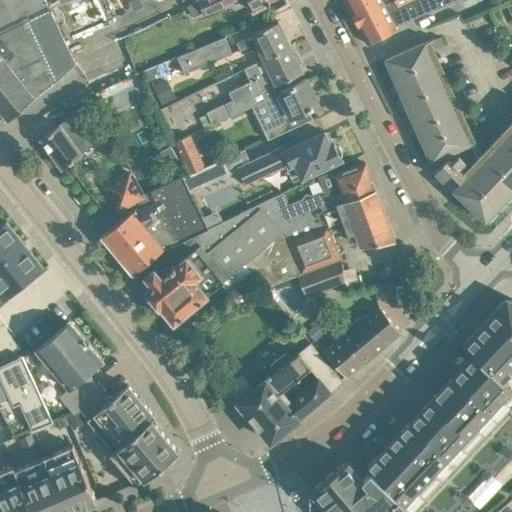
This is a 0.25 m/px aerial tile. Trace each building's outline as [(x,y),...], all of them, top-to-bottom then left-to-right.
[(0,0),(0,33),(28,20),(50,10),(45,0),(0,0)] [(196,0),(186,5),(192,16),(200,12),(201,13),(231,0),(248,0),(253,11),(270,3),(268,0),(196,0)] [(344,0),(355,19),(390,1),(391,0),(344,0)] [(403,16),(405,20),(423,13),(438,7),(454,0),(391,0),(390,1),(355,19),(367,43),(396,29),(392,22),(403,16)] [(53,73),(56,80),(76,63),(50,10),(28,20),(39,44),(53,73)] [(15,53),(39,44),(28,20),(0,33),(0,64),(4,62),(5,62),(15,53)] [(263,59),(290,46),(278,20),(251,33),(251,34),(236,41),(242,53),(257,46),(263,58),(263,59)] [(184,73),(232,53),(225,36),(177,56),(184,73)] [(426,42),(435,38),(434,37),(385,59),(431,160),(432,160),(439,166),(435,171),(485,219),(511,190),(511,127),(467,174),(459,167),(465,160),(454,150),(470,143),(426,42)] [(29,81),(53,73),(39,44),(15,53),(5,62),(4,62),(0,64),(0,105),(25,86),(22,83),(27,79),(29,81)] [(273,85),(275,84),(302,71),(290,46),(263,59),(263,58),(244,67),(250,81),(228,91),(232,99),(207,112),(208,114),(201,118),(206,128),(213,125),(264,100),(277,93),(273,85)] [(25,86),(0,105),(0,112),(7,121),(35,98),(56,80),(53,73),(29,81),(27,79),(22,83),(25,86)] [(167,78),(153,85),(162,104),(176,97),(167,78)] [(308,109),(312,107),(312,106),(318,103),(306,78),(279,91),(279,92),(277,93),(264,100),(275,122),(263,128),(268,139),(291,128),(286,117),(290,115),(291,116),(308,108),(308,109)] [(95,99),(86,85),(68,97),(77,111),(95,99)] [(40,138),(62,168),(93,145),(71,115),(40,138)] [(249,161),(237,166),(238,167),(245,184),(281,167),(282,169),(290,165),(295,162),(302,176),(341,158),(340,156),(341,156),(343,151),(340,144),(335,143),(334,144),(333,142),(329,143),(324,131),(284,150),(282,145),(273,149),(249,161)] [(165,161),(180,163),(181,152),(166,150),(165,161)] [(197,152),(189,155),(183,158),(190,173),(204,167),(197,152)] [(222,158),(210,164),(204,167),(190,173),(183,176),(191,191),(229,173),(222,158)] [(308,215),(375,189),(365,162),(333,174),(333,175),(330,176),(323,185),(323,189),(312,194),(306,192),(302,198),(288,203),(283,191),(272,196),(268,198),(276,214),(280,213),(304,204),(308,215)] [(118,208),(142,195),(129,172),(105,185),(118,208)] [(152,190),(154,197),(141,210),(144,214),(139,219),(132,211),(105,233),(101,236),(132,273),(133,272),(162,247),(176,243),(182,239),(209,227),(200,209),(191,191),(183,176),(152,190)] [(395,240),(383,209),(375,189),(308,215),(313,230),(329,225),(329,224),(342,219),(347,230),(348,235),(355,233),(360,245),(395,240)] [(245,262),(282,231),(286,229),(280,213),(276,214),(268,198),(240,212),(240,213),(209,227),(182,239),(192,251),(176,264),(168,256),(154,267),(143,275),(146,279),(141,283),(173,322),(207,294),(206,294),(245,262)] [(341,258),(329,225),(313,230),(308,215),(304,204),(280,213),(286,229),(282,231),(245,262),(266,287),(298,275),(303,273),(340,259),(341,258)] [(6,219),(0,223),(0,294),(3,298),(43,266),(6,219)] [(345,281),(343,269),(340,259),(303,273),(298,275),(305,296),(345,281)] [(343,269),(345,281),(346,290),(359,288),(355,267),(343,269)] [(310,489),(320,500),(312,506),(316,511),(492,511),(511,497),(511,410),(511,409),(511,407),(511,299),(506,296),(462,343),(473,353),(366,467),(359,460),(353,466),(347,459),(310,489)] [(363,362),(401,331),(379,304),(364,316),(362,313),(338,333),(358,356),(359,354),(362,357),(360,359),(363,362)] [(68,321),(35,349),(69,389),(78,381),(88,393),(75,404),(80,409),(78,406),(88,418),(94,413),(94,412),(110,398),(89,372),(102,361),(103,360),(102,359),(101,359),(70,322),(69,320),(67,321),(68,321)] [(346,376),(363,362),(360,359),(362,357),(359,354),(358,356),(338,333),(331,339),(334,342),(324,349),(346,376)] [(342,380),(313,346),(310,341),(291,356),(290,354),(289,354),(287,352),(285,352),(270,364),(270,367),(272,369),(271,369),(273,371),(271,373),(269,372),(266,374),(268,376),(253,388),(243,375),(240,375),(226,386),(239,401),(238,402),(270,440),(342,380)] [(0,377),(4,386),(0,388),(0,400),(9,396),(13,405),(19,402),(32,429),(52,420),(22,355),(0,365),(0,377)] [(0,511),(70,511),(74,511),(73,510),(97,500),(96,499),(96,498),(134,482),(135,483),(143,477),(145,479),(175,453),(178,451),(159,428),(160,427),(154,421),(153,420),(152,419),(155,416),(127,384),(111,397),(110,398),(94,412),(94,413),(88,418),(87,419),(80,410),(79,411),(67,416),(65,416),(57,420),(0,443),(0,511)]
